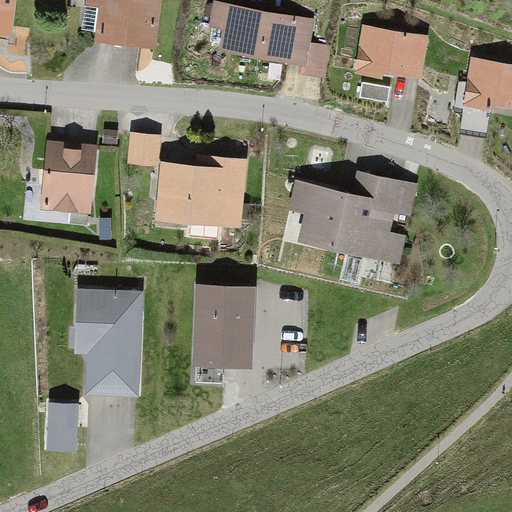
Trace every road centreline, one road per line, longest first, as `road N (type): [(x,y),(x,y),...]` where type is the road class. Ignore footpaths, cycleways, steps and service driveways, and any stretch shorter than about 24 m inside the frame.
road 1 (residential): [(511,266),(491,299),(460,320),(12,511)]
road 2 (residential): [(0,86),(223,103),(328,121),(466,169),(500,198),(511,225)]
